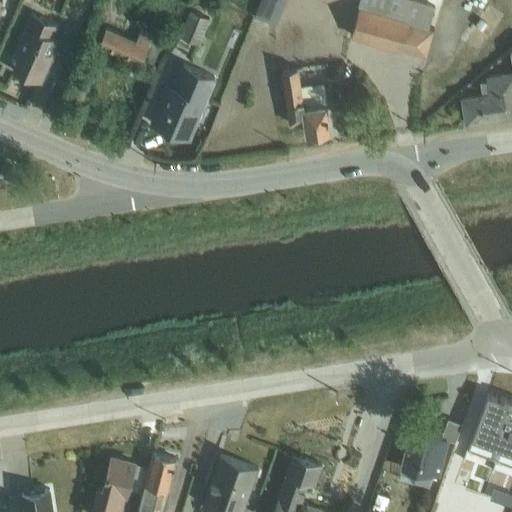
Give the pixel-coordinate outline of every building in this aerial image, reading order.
[(255,20),(251,29),(269,36),(272,27),(274,28),(285,0),(261,0),(254,19),(255,20)] [(359,7),(351,35),(401,50),(402,48),(426,55),(434,27),(429,26),(435,5),(417,0),(359,0),(357,6),(359,7)] [(191,9),(179,34),(199,42),(210,17),(191,9)] [(31,10),(12,52),(18,55),(13,67),(41,80),(60,37),(52,34),(58,22),(31,10)] [(106,25),(99,42),(141,60),(142,58),(153,63),(164,37),(142,27),(137,38),(106,25)] [(169,82),(153,121),(167,127),(167,128),(186,137),(213,74),(181,60),(171,83),(169,82)] [(299,66),(283,67),(290,121),(305,119),(306,130),(331,126),(325,80),(301,83),(299,66)] [(511,68),(486,72),(487,78),(480,79),(482,91),(462,94),(466,121),(511,114),(511,68)] [(406,332),(391,336),(394,347),(409,343),(406,332)] [(511,392),(489,384),(467,441),(511,458),(511,392)] [(440,435),(447,437),(455,439),(462,421),(448,416),(440,435)] [(447,437),(440,435),(410,428),(401,463),(418,467),(414,481),(429,484),(431,475),(436,477),(437,472),(438,472),(447,437)] [(279,490),(271,511),(321,511),(324,504),(308,499),(308,500),(302,499),(308,479),(315,481),(322,459),(307,454),(292,449),(278,490),(279,490)] [(221,450),(203,503),(229,511),(241,511),(258,463),(221,450)] [(137,511),(151,511),(154,505),(160,507),(164,493),(157,491),(158,485),(169,488),(176,456),(153,451),(137,511)] [(128,486),(135,461),(112,455),(106,477),(103,477),(102,483),(97,483),(89,511),(121,511),(125,495),(126,495),(128,486)] [(135,461),(128,486),(141,489),(147,464),(135,461)] [(52,511),(49,487),(22,492),(22,493),(21,494),(10,495),(12,511),(52,511)] [(463,511),(505,511),(467,500),(463,511)]
